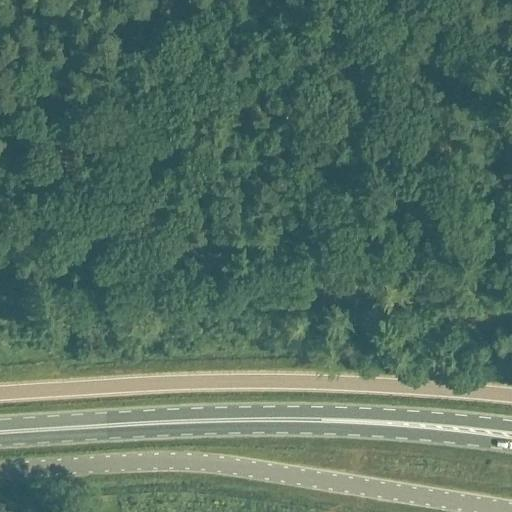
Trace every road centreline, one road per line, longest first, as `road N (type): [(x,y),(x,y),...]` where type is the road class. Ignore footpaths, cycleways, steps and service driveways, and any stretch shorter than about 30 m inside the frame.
road 1 (unclassified): [(0,394),(305,383),(511,396)]
road 2 (unclassified): [(0,468),(198,461),(503,511)]
road 3 (primary): [(0,434),(289,420)]
road 4 (primary): [(289,420),(511,444)]
road 5 (primary): [(511,428),(289,420)]
